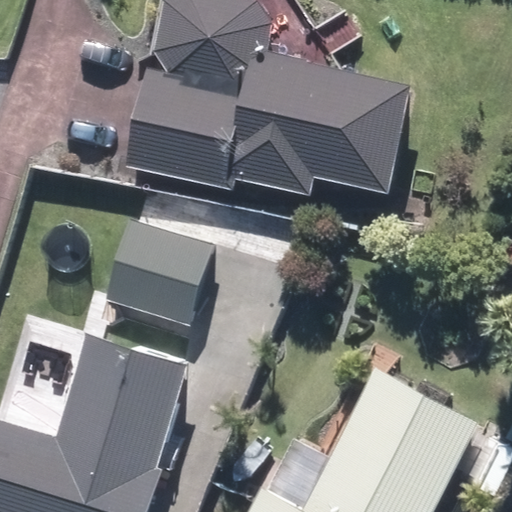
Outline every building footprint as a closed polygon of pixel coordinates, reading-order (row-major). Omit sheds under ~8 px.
[(177,0),(156,163),(421,198),(440,50),(309,33),(312,0),(177,0)] [(217,249),(131,220),(103,305),(188,333),(217,249)] [(0,424),(0,511),(147,511),(159,477),(146,473),(179,372),(83,341),(51,440),(0,424)] [(431,511),(475,425),(375,375),(331,462),(291,442),(266,491),(263,490),(251,511),(431,511)] [(511,466),(511,444),(489,432),(463,480),(495,498),(511,466)]
